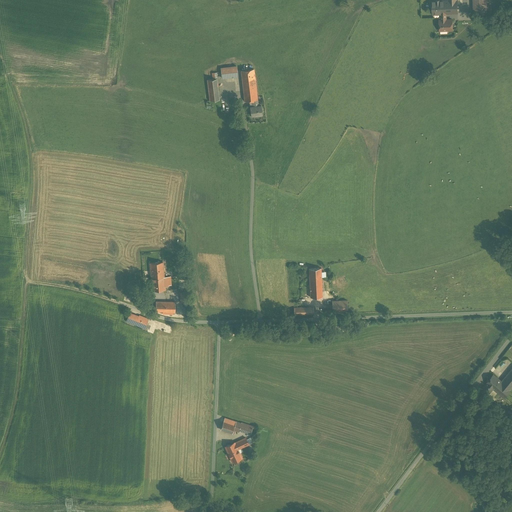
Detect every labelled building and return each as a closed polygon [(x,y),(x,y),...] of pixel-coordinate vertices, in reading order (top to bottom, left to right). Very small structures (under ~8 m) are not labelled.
[(442,14),(446,13),(457,13),(456,0),(454,0),(448,0),(440,1),(432,1),(433,14),(442,14)] [(486,0),(473,0),(474,12),(486,12),(486,0)] [(446,19),(446,13),(442,14),(442,17),(441,17),(441,20),(439,20),(439,31),(440,31),(440,30),(443,29),(443,31),(452,30),(452,19),(446,19)] [(236,66),(221,68),(222,78),(237,76),(236,66)] [(252,100),(257,100),(254,69),(246,70),(241,71),(244,101),(252,100)] [(213,79),(207,80),(210,101),(219,99),(216,72),(212,73),(213,79)] [(258,106),(257,100),(252,100),(253,107),(250,107),(251,116),(262,114),(261,106),(258,106)] [(163,262),(150,263),(152,292),(165,291),(163,262)] [(321,268),(309,268),(310,297),(322,297),(321,268)] [(347,300),(332,301),(332,310),(333,313),(347,312),(347,300)] [(175,302),(156,301),(155,311),(175,312),(175,302)] [(149,319),(130,312),(126,321),(145,328),(149,319)] [(305,328),(296,327),(296,335),(305,336),(305,328)] [(511,368),(501,381),(511,390),(511,368)] [(494,389),(501,381),(493,375),(482,387),(489,393),(493,388),(494,389)] [(511,390),(501,381),(494,389),(497,392),(511,404),(511,390)] [(494,389),(493,388),(489,393),(486,396),(493,401),(496,398),(493,396),(497,392),(494,389)] [(225,418),(221,429),(232,433),(233,430),(239,432),(240,430),(250,434),(253,426),(241,422),(241,424),(225,418)] [(245,437),(225,446),(232,462),(242,458),(238,449),(249,444),(245,437)]
